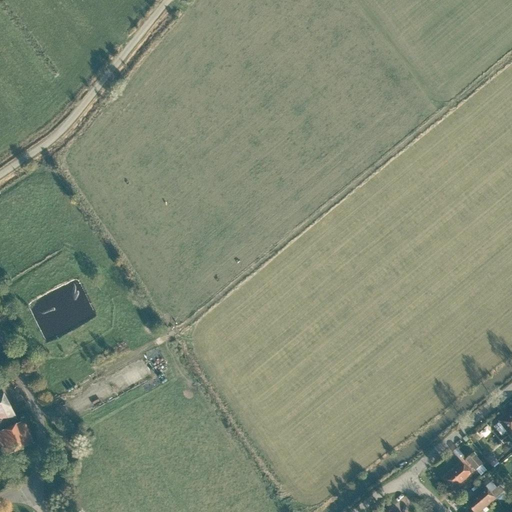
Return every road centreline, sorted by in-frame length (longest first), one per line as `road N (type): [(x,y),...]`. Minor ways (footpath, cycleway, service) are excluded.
road 1 (track): [(166,337),(511,58)]
road 2 (unclassified): [(174,0),(46,148),(0,178)]
road 3 (residential): [(29,486),(40,462),(40,426),(0,330)]
road 4 (residential): [(411,475),(511,388)]
